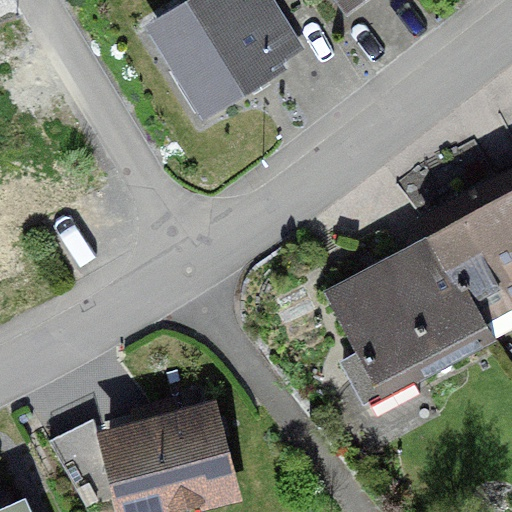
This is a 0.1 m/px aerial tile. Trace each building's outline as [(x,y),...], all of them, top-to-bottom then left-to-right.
[(237,16),(262,0),(194,0),(182,8),(193,25),(161,45),(203,113),(272,71),(237,16)] [(334,0),(345,15),(365,0),(334,0)] [(511,174),(422,224),(431,241),(464,303),(491,289),(500,306),(511,299),(511,174)] [(483,338),(464,303),(431,241),(325,298),(355,355),(338,365),(349,384),(352,383),(372,419),(416,395),(408,379),(483,338)] [(220,401),(105,428),(124,511),(205,511),(244,503),(220,401)]
